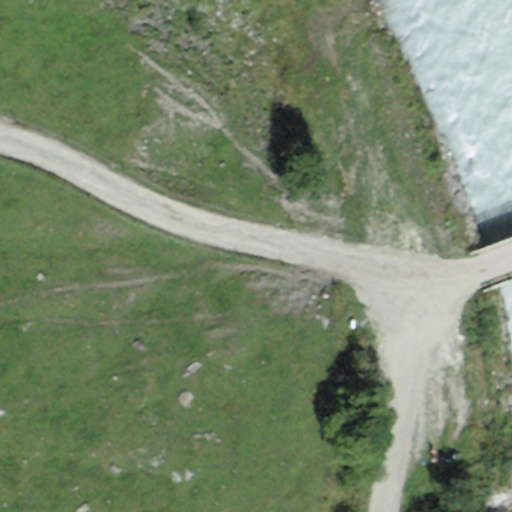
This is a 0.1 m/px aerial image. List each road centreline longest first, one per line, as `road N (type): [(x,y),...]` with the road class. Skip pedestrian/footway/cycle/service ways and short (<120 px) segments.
road 1 (track): [(483,268),(365,260),(255,240),(169,215),(57,157),(0,138)]
road 2 (track): [(483,268),(411,359),(384,511)]
